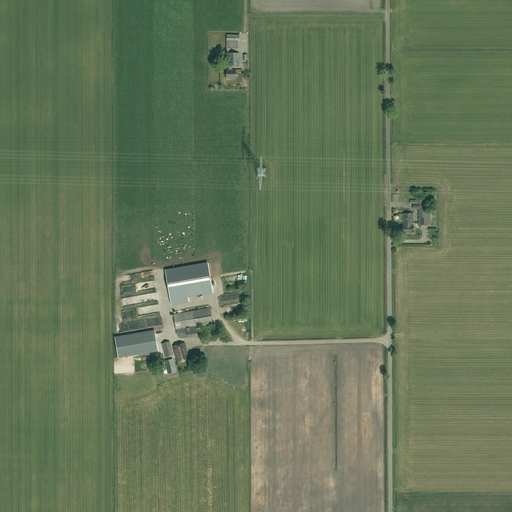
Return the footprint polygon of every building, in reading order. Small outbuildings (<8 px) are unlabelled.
[(227,35),(227,42),(227,49),(238,49),(238,43),(239,43),(239,36),(227,35)] [(228,67),(229,71),(226,71),(227,79),(236,79),(235,70),(232,71),(232,67),(239,67),(239,54),(228,54),(228,67)] [(427,225),(427,212),(419,212),(419,225),(427,225)] [(403,222),(413,222),(413,213),(403,213),(403,222)] [(413,222),(403,222),(403,226),(403,228),(401,228),(401,230),(403,230),(403,233),(413,233),(413,226),(413,222)] [(208,263),(166,271),(171,304),(189,301),(188,297),(213,292),(208,263)] [(210,308),(173,314),(177,334),(178,334),(179,338),(182,338),(188,337),(188,338),(198,336),(196,327),(213,324),(210,308)] [(159,336),(170,335),(167,313),(161,314),(163,327),(158,327),(159,336)] [(158,351),(155,330),(115,337),(118,358),(158,351)] [(161,344),(165,358),(173,355),(169,341),(161,344)] [(173,346),(178,362),(189,359),(184,343),(173,346)] [(176,371),(173,359),(164,361),(168,374),(176,371)]
